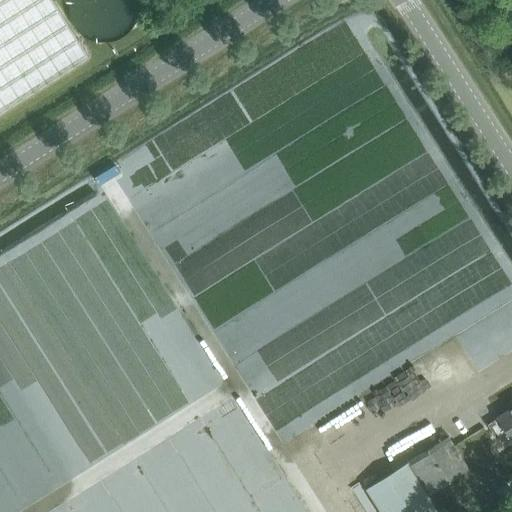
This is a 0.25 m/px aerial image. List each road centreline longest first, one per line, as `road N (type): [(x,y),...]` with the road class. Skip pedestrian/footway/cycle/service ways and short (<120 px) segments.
road 1 (unclassified): [(0,175),(277,0)]
road 2 (unclassified): [(511,168),(405,0)]
